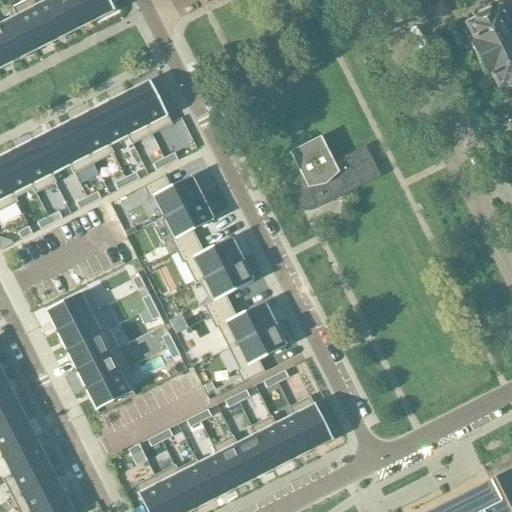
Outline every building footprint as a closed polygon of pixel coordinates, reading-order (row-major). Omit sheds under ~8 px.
[(29,0),(12,9),(11,10),(15,18),(16,18),(34,52),(54,42),(36,7),(37,7),(33,0),(29,0)] [(50,0),(37,7),(36,7),(54,42),(73,32),(57,0),(50,0)] [(57,0),(73,32),(93,22),(82,0),(57,0)] [(106,0),(82,0),(93,22),(113,12),(106,0)] [(468,40),(478,60),(511,42),(511,32),(499,7),(491,11),(488,6),(471,15),(474,20),(466,24),(473,38),(468,40)] [(0,25),(0,34),(14,62),(34,52),(16,18),(15,18),(0,25)] [(0,68),(14,62),(0,34),(0,68)] [(511,42),(478,60),(488,79),(492,77),(499,91),(508,86),(510,92),(511,90),(511,42)] [(149,83),(128,93),(150,136),(170,126),(149,83)] [(128,93),(109,103),(131,146),(150,136),(128,93)] [(109,103),(90,113),(112,156),(112,155),(108,147),(126,138),(130,146),(131,146),(109,103)] [(90,113),(71,123),(92,166),(112,156),(90,113)] [(71,123),(51,132),(73,175),(74,175),(80,186),(98,177),(92,166),(71,123)] [(51,132),(32,142),(54,185),(55,184),(50,176),(68,167),(72,176),(73,175),(51,132)] [(372,180),(357,151),(333,164),(320,138),(289,153),(302,180),(300,181),(298,182),(296,183),(295,185),(293,188),(292,190),(292,192),(292,193),(291,195),(291,196),(292,198),(292,200),(293,202),(293,203),(295,206),(296,207),(298,208),(299,209),(301,210),(304,211),(307,211),(310,211),(313,210),(315,209),(321,206),(343,195),(372,180)] [(32,142),(13,152),(34,195),(54,185),(32,142)] [(13,152),(0,158),(0,174),(15,205),(16,204),(14,200),(31,191),(34,195),(13,152)] [(173,155),(162,160),(166,167),(177,162),(173,155)] [(162,160),(151,165),(155,173),(166,167),(162,160)] [(0,174),(0,212),(15,205),(0,174)] [(134,174),(124,179),(127,187),(138,181),(134,174)] [(163,177),(142,188),(148,200),(152,199),(163,219),(200,200),(189,178),(169,188),(163,177)] [(124,179),(113,185),(116,192),(127,187),(124,179)] [(96,193),(85,199),(89,206),(100,201),(96,193)] [(85,199),(74,204),(78,212),(89,206),(85,199)] [(200,200),(163,219),(173,240),(169,242),(175,254),(197,243),(192,233),(212,223),(200,200)] [(57,213),(46,219),(50,226),(61,220),(57,213)] [(46,219),(36,224),(39,231),(50,226),(46,219)] [(27,228),(16,234),(20,241),(31,235),(27,228)] [(197,243),(175,254),(181,265),(183,264),(194,285),(240,261),(229,239),(202,253),(197,243)] [(240,261),(194,285),(194,286),(199,284),(209,304),(202,307),(208,319),(230,308),(225,298),(252,284),(240,261)] [(138,277),(131,281),(136,292),(143,288),(138,277)] [(87,291),(45,313),(55,333),(98,311),(87,291)] [(148,297),(141,300),(146,311),(153,308),(148,297)] [(230,308),(208,319),(214,330),(216,329),(227,350),(273,326),(262,304),(235,318),(230,308)] [(153,308),(146,311),(152,322),(159,318),(153,308)] [(98,311),(55,333),(65,352),(108,331),(98,311)] [(273,326),(227,350),(238,371),(235,372),(241,384),(263,373),(257,362),(285,349),(273,326)] [(108,331),(65,352),(75,372),(117,350),(108,331)] [(167,335),(160,339),(166,350),(173,346),(167,335)] [(173,346),(166,350),(171,360),(178,357),(173,346)] [(117,350),(75,372),(84,391),(127,369),(117,350)] [(127,369),(84,391),(95,411),(133,391),(123,372),(128,370),(127,369)] [(283,372),(273,377),(276,385),(287,379),(283,372)] [(273,377),(262,383),(265,390),(276,385),(273,377)] [(0,409),(15,402),(5,383),(0,385),(0,409)] [(245,392),(234,397),(238,404),(248,399),(245,392)] [(234,397),(223,402),(227,410),(238,404),(234,397)] [(288,408),(287,409),(292,417),(293,417),(310,451),(330,441),(308,398),(288,408)] [(15,402),(0,409),(0,433),(25,421),(15,402)] [(206,411),(196,416),(199,424),(210,418),(206,411)] [(196,416),(185,422),(188,429),(199,424),(196,416)] [(274,426),(273,427),(291,461),(310,451),(293,417),(292,417),(274,426)] [(250,428),(249,428),(253,437),(254,437),(271,471),(291,461),(273,427),(274,426),(270,418),(269,418),(250,428)] [(25,421),(0,433),(0,457),(0,458),(35,440),(25,421)] [(168,431),(157,436),(161,443),(171,438),(168,431)] [(157,436),(146,442),(150,449),(161,443),(157,436)] [(211,447),(210,448),(215,456),(216,456),(233,490),(252,480),(235,446),(236,446),(231,437),(230,438),(211,447)] [(236,446),(235,446),(252,480),(271,471),(254,437),(253,437),(236,446)] [(35,440),(0,458),(10,476),(10,477),(44,460),(35,440)] [(138,446),(127,451),(130,459),(141,453),(138,446)] [(511,511),(511,451),(481,467),(484,473),(488,482),(428,511),(511,511)] [(197,465),(196,466),(214,500),(233,490),(216,456),(215,456),(197,465)] [(10,476),(1,480),(2,481),(11,501),(54,479),(44,460),(10,477),(10,476)] [(176,471),(175,471),(194,510),(214,500),(196,466),(197,465),(195,461),(194,462),(176,471)] [(173,467),(153,477),(171,511),(189,511),(194,510),(175,471),(176,471),(174,467),(173,467)] [(171,511),(153,477),(133,487),(145,511),(171,511)] [(54,479),(11,501),(17,511),(36,511),(64,498),(54,479)] [(70,511),(64,498),(36,511),(70,511)]
